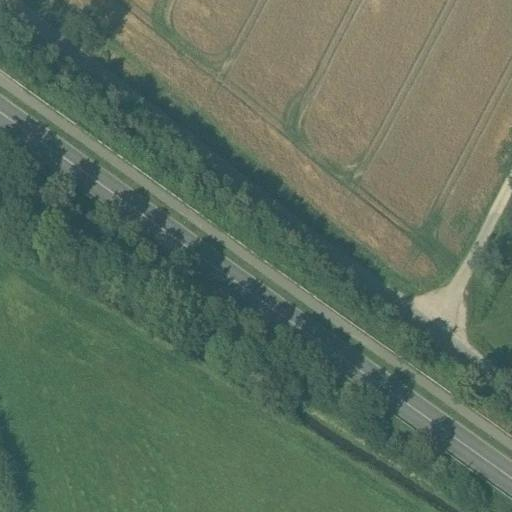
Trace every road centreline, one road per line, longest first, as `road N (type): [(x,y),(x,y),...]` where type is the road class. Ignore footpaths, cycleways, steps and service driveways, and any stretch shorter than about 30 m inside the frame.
road 1 (unclassified): [(511,386),(10,0)]
road 2 (secondary): [(511,485),(0,118)]
road 3 (track): [(511,185),(433,329)]
